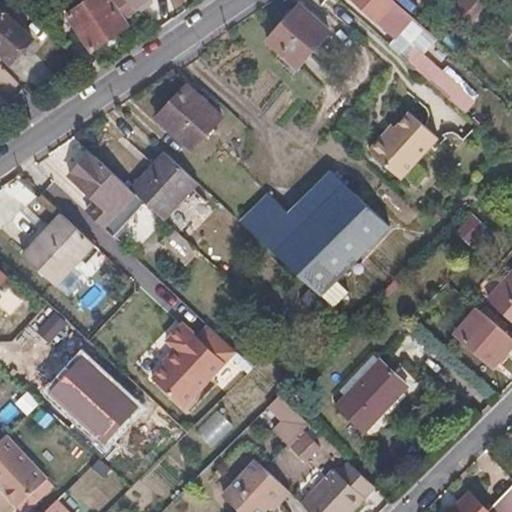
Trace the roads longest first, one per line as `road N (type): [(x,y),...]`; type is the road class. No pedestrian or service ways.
road 1 (residential): [(239,0),(0,164)]
road 2 (residential): [(401,511),(511,404)]
